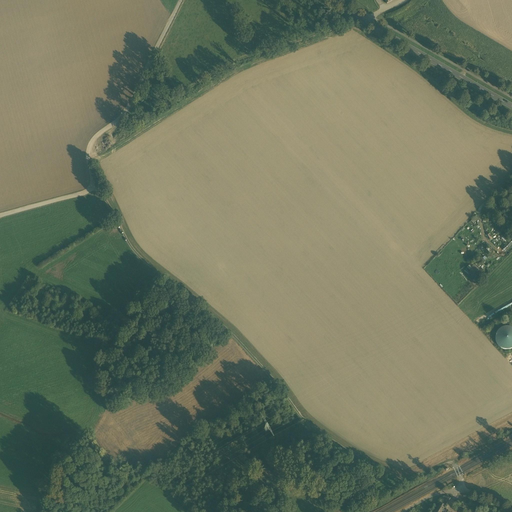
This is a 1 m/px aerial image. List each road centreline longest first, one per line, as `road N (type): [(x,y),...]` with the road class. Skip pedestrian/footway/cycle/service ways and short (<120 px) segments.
road 1 (track): [(161,276),(132,248),(87,158),(88,145),(130,106),(180,0)]
road 2 (track): [(408,483),(309,425),(230,332),(161,276)]
road 3 (track): [(354,15),(232,62),(146,115),(120,119)]
road 4 (secondary): [(511,106),(328,0)]
